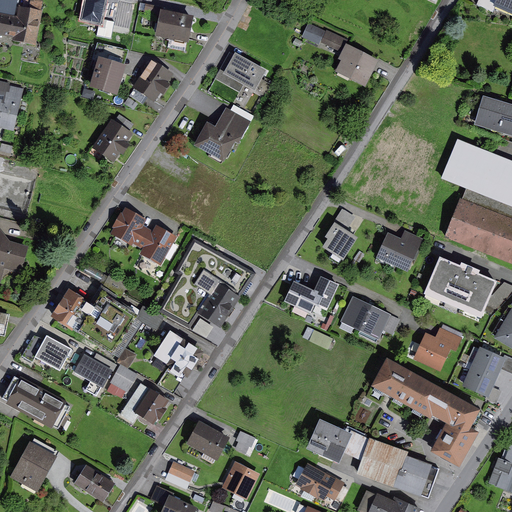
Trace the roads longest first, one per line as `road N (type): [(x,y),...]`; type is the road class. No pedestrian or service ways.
road 1 (residential): [(121,511),(452,0)]
road 2 (residential): [(0,379),(244,0)]
road 3 (residential): [(441,511),(511,408)]
